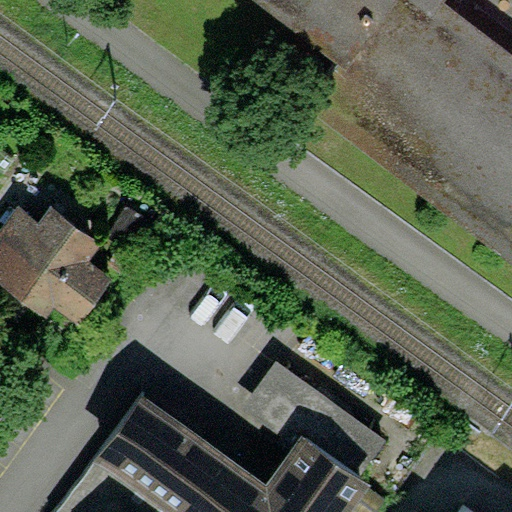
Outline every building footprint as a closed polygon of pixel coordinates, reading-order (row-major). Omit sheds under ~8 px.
[(283,0),(340,43),(347,48),(382,0),(283,0)] [(511,242),(511,31),(469,0),(382,0),(347,48),(340,43),(305,90),(511,242)] [(38,207),(13,190),(0,209),(0,261),(50,297),(56,287),(78,302),(108,259),(90,247),(104,228),(50,190),(38,207)] [(143,371),(93,436),(198,511),(335,511),(373,460),(367,456),(386,430),(277,350),(245,395),(295,430),(271,466),(143,371)] [(135,511),(115,498),(103,511),(135,511)] [(472,511),(452,498),(442,511),(472,511)]
